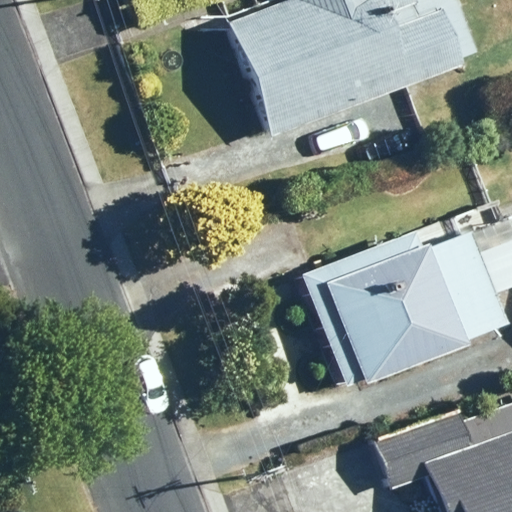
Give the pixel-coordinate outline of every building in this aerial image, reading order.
[(128,0),(139,27),(210,0),(128,0)] [(511,0),(289,0),(228,23),(271,136),(461,65),(459,59),(511,38),(511,0)] [(511,79),(478,92),(490,125),(511,117),(511,79)] [(304,275),(347,386),(366,378),(368,383),(468,344),(466,339),(505,324),(493,293),(511,285),(511,237),(477,251),(469,231),(430,246),(429,243),(422,246),(416,231),(304,275)] [(458,413),(373,442),(389,487),(428,474),(441,511),(511,511),(511,402),(461,421),(458,413)]
